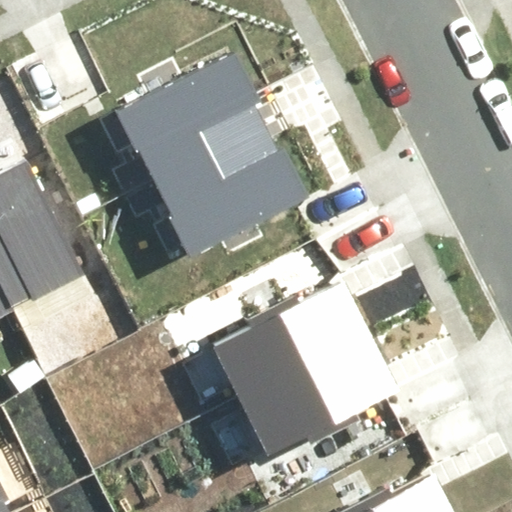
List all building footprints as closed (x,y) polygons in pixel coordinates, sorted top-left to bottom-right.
[(254,85),(231,37),(109,95),(145,171),(262,115),(248,87),(254,85)] [(271,137),(262,115),(145,171),(183,249),(306,189),(279,133),(271,137)] [(20,148),(0,157),(0,290),(2,294),(21,285),(24,290),(79,262),(20,148)] [(210,338),(233,389),(361,328),(333,273),(294,292),(290,283),(240,307),(247,320),(210,338)] [(350,400),(388,382),(361,328),(233,389),(260,444),(297,426),(301,436),(355,410),(350,400)] [(341,508),(332,511),(453,511),(432,466),(395,483),(390,473),(336,498),(341,508)]
